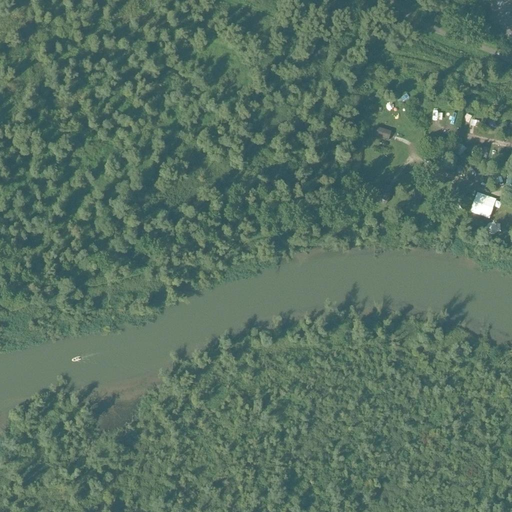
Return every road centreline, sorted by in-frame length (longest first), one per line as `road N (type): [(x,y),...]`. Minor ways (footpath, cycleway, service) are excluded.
road 1 (track): [(346,35),(511,81)]
road 2 (track): [(226,0),(346,35)]
